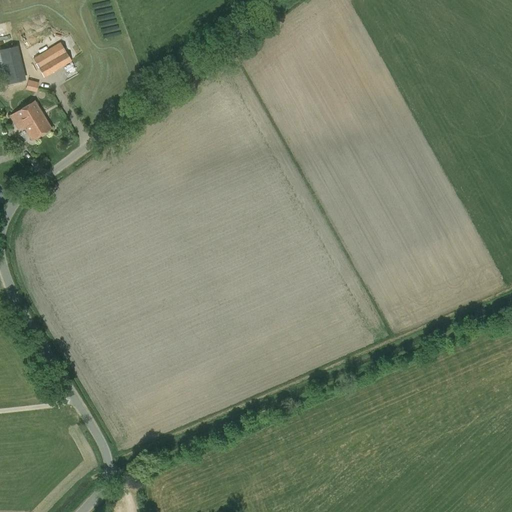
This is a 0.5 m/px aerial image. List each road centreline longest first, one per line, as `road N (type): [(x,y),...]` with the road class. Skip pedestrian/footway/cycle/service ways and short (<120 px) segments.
road 1 (unclassified): [(17,199),(284,0)]
road 2 (unclassified): [(82,511),(105,480),(104,448),(25,319),(0,254)]
